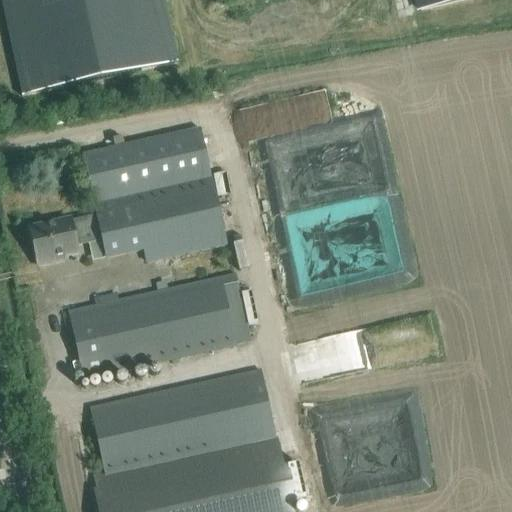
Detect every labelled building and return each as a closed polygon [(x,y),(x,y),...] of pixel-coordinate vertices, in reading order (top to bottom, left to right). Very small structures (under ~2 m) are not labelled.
[(163,0),(1,0),(23,97),(177,64),(163,0)] [(413,0),(416,11),(464,0),(413,0)] [(200,129),(102,151),(83,155),(96,215),(94,215),(99,237),(101,236),(106,259),(144,250),(146,263),(166,258),(227,245),(212,178),(211,178),(200,129)] [(99,237),(94,215),(70,221),(70,220),(30,229),(37,262),(78,253),(75,242),(99,237)] [(88,300),(72,303),(74,311),(64,314),(65,318),(70,317),(83,380),(251,342),(235,275),(90,308),(88,300)] [(261,370),(110,405),(90,409),(95,433),(86,435),(91,454),(100,452),(105,475),(105,476),(276,438),(261,370)] [(292,511),(276,438),(105,476),(105,475),(94,477),(102,511),(292,511)]
